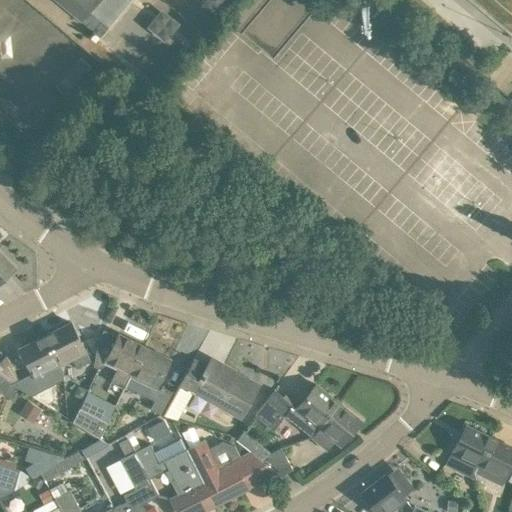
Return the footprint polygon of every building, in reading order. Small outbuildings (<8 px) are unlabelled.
[(100,0),(74,0),(90,13),(100,0)] [(149,24),(167,38),(181,21),(163,6),(149,24)] [(0,252),(0,281),(15,268),(0,252)] [(46,336),(60,365),(86,352),(71,323),(46,336)] [(104,359),(116,331),(107,327),(94,354),(104,359)] [(119,334),(105,363),(117,369),(111,382),(124,388),(125,386),(130,376),(145,347),(119,334)] [(0,362),(0,376),(48,406),(55,402),(48,388),(58,382),(52,369),(60,365),(46,336),(20,349),(32,374),(18,380),(6,356),(5,356),(6,357),(0,362)] [(130,376),(125,386),(155,401),(150,409),(162,416),(174,393),(162,387),(161,390),(156,388),(170,359),(145,347),(130,376)] [(206,368),(192,361),(179,385),(193,393),(194,391),(241,418),(259,386),(237,374),(236,376),(209,362),(206,368)] [(0,377),(0,392),(12,400),(18,388),(0,377)] [(274,430),(284,417),(310,438),(318,428),(338,403),(316,385),(296,409),(274,390),(254,416),(274,430)] [(35,418),(41,405),(28,398),(21,412),(35,418)] [(361,421),(338,403),(318,428),(340,446),(361,421)] [(72,422),(99,439),(106,425),(78,410),(72,422)] [(466,425),(452,454),(478,467),(492,438),(466,425)] [(478,467),(503,480),(511,462),(511,447),(492,438),(478,467)] [(275,471),(262,460),(251,452),(239,458),(235,448),(221,443),(206,452),(201,442),(186,449),(195,466),(215,506),(248,489),(247,485),(275,471)] [(202,511),(215,506),(195,466),(186,449),(159,463),(149,445),(135,452),(149,479),(166,471),(178,495),(170,500),(175,511),(202,511)] [(281,450),(262,460),(275,471),(279,478),(292,470),(281,450)] [(0,484),(14,489),(20,470),(0,463),(0,484)] [(386,474),(362,493),(376,511),(389,511),(405,500),(386,474)] [(159,498),(158,496),(150,481),(123,496),(126,501),(113,509),(114,511),(157,511),(155,508),(146,511),(144,511),(142,507),(159,498)] [(0,484),(0,496),(14,489),(0,484)] [(54,500),(58,507),(60,511),(79,511),(68,492),(54,500)]
